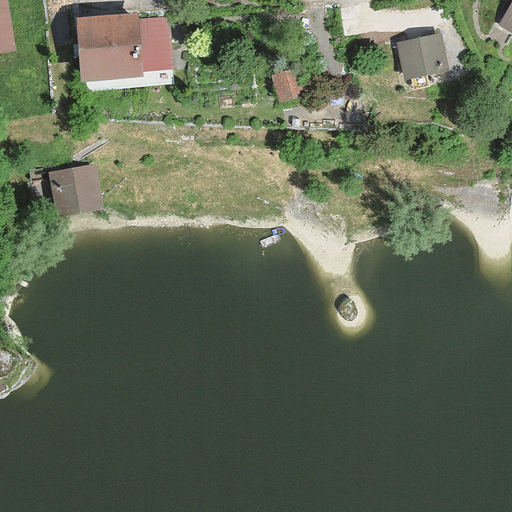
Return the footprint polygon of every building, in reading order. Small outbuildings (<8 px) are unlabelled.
[(14,2),(0,3),(0,60),(23,57),(14,2)] [(73,45),(67,45),(67,56),(74,56),(76,73),(157,69),(153,21),(73,24),(73,45)] [(453,37),(408,47),(416,84),(460,75),(453,37)] [(260,71),(268,93),(287,86),(280,65),(260,71)] [(76,166),(45,169),(48,202),(78,200),(76,166)]
